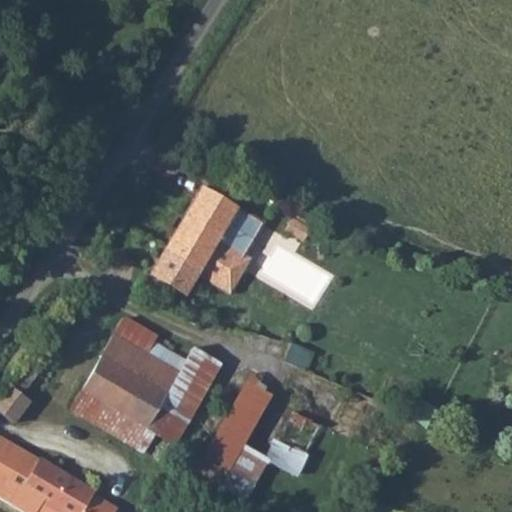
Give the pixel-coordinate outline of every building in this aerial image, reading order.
[(259,222),(199,186),(148,274),(184,294),(196,273),(215,240),(240,255),(259,222)] [(289,218),(283,229),(300,239),(307,228),(289,218)] [(240,255),(215,240),(196,273),(228,291),(247,259),(240,255)] [(117,326),(110,338),(140,356),(146,343),(117,326)] [(110,338),(80,391),(147,430),(164,397),(175,403),(183,409),(203,375),(146,343),(140,356),(110,338)] [(30,358),(12,382),(24,390),(40,366),(30,358)] [(198,474),(249,499),(267,461),(299,476),(310,453),(275,436),(266,454),(246,444),(273,388),(246,375),(198,474)] [(4,387),(0,392),(0,415),(13,424),(27,402),(4,387)] [(147,430),(80,391),(73,403),(158,453),(183,409),(175,403),(164,397),(147,430)] [(310,449),(321,418),(270,400),(264,416),(283,423),(277,437),(310,449)] [(0,478),(46,505),(56,511),(120,511),(98,499),(100,497),(40,462),(33,460),(0,440),(0,478)] [(0,478),(0,495),(30,511),(41,511),(46,505),(0,478)]
